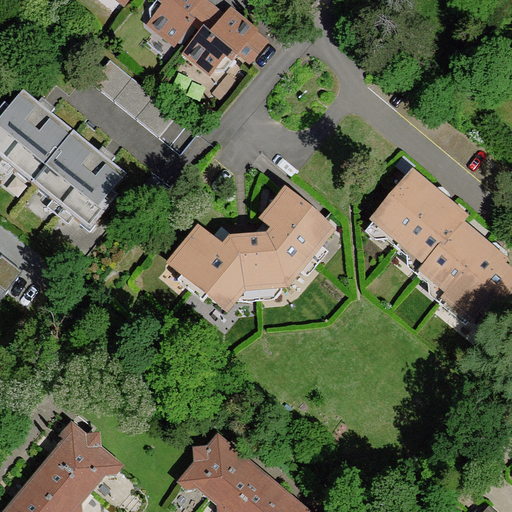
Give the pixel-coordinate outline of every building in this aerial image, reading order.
[(161,0),(145,21),(175,46),(193,25),(186,19),(201,0),(161,0)] [(199,29),(215,9),(204,0),(201,0),(186,19),(193,25),(199,29)] [(199,29),(205,34),(211,39),(227,19),(215,9),(199,29)] [(211,39),(205,34),(187,55),(218,80),(238,55),(254,35),(255,34),(231,14),(227,19),(211,39)] [(267,45),(254,35),(238,55),(251,65),(267,45)] [(171,140),(188,120),(114,60),(98,80),(171,140)] [(40,107),(24,94),(12,110),(6,106),(0,112),(0,158),(34,187),(76,136),(50,115),(31,138),(22,131),(40,107)] [(101,156),(76,136),(34,187),(91,233),(119,198),(113,193),(127,177),(110,164),(92,187),(82,179),(101,156)] [(425,188),(413,179),(394,202),(375,224),(400,245),(429,268),(462,229),(466,223),(451,210),(439,224),(418,206),(429,192),(425,188)] [(451,210),(429,192),(418,206),(439,224),(451,210)] [(322,225),(288,197),(265,223),(279,236),(260,258),(233,261),(209,241),(200,234),(190,246),(172,267),(196,288),(227,314),(246,293),(258,291),(287,289),(310,262),(333,235),(322,225)] [(462,229),(429,268),(423,275),(449,295),(445,301),(471,324),(488,303),(499,312),(511,295),(511,276),(497,264),(492,261),(487,267),(493,272),(488,280),(481,280),(471,271),(489,251),(462,229)] [(500,260),(489,251),(471,271),(481,280),(488,280),(493,272),(487,267),(492,261),(497,264),(500,260)] [(86,439),(71,427),(61,439),(67,443),(53,460),(91,492),(106,474),(110,478),(118,477),(122,470),(99,452),(99,443),(94,439),(86,439)] [(243,461),(219,440),(209,452),(202,453),(198,457),(199,464),(181,486),(188,493),(195,492),(198,488),(212,499),(243,461)] [(78,507),(91,492),(53,460),(32,485),(63,511),(82,511),(83,510),(78,507)] [(243,461),(212,499),(222,507),(219,511),(218,511),(235,511),(264,478),(243,461)] [(270,511),(284,495),(264,478),(235,511),(270,511)] [(63,511),(32,485),(11,510),(12,511),(63,511)] [(304,511),(284,495),(270,511),(304,511)]
